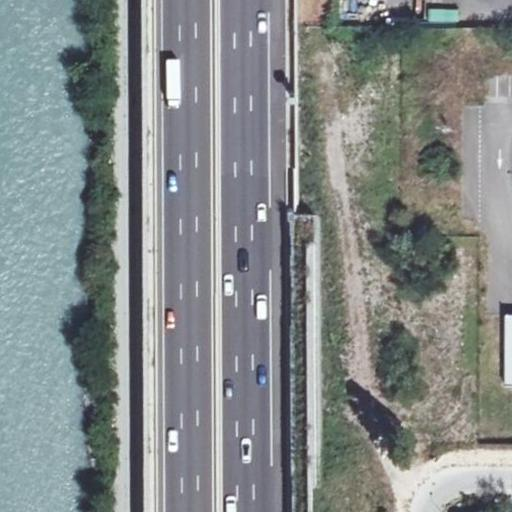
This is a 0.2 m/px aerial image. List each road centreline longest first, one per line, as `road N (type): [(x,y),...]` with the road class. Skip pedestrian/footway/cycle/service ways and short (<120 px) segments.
road 1 (motorway): [(248,511),(244,0)]
road 2 (track): [(128,511),(124,0)]
road 3 (motorway): [(179,0),(181,511)]
